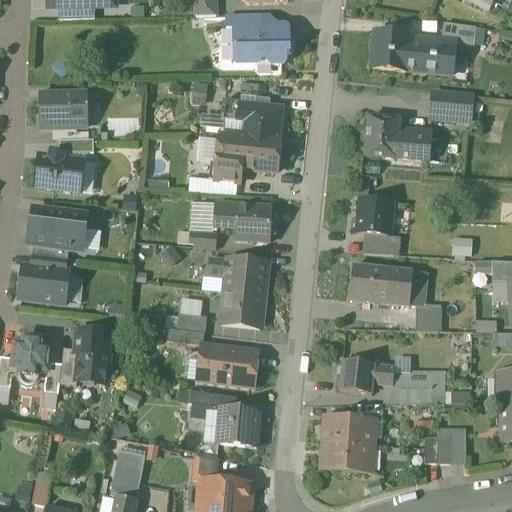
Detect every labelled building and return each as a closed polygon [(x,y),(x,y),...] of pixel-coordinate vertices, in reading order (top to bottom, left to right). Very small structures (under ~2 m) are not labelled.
[(94,9),(100,9),(100,0),(48,0),(49,10),(57,10),(94,9)] [(113,8),(113,0),(100,0),(100,9),(113,8)] [(216,20),(215,0),(194,0),(195,20),(216,20)] [(459,0),(487,15),(494,0),(459,0)] [(94,9),(57,10),(58,24),(94,23),(94,9)] [(226,19),(226,33),(240,32),(240,31),(262,30),(262,18),(226,19)] [(442,45),(472,49),(474,30),(445,26),(442,45)] [(267,63),(272,68),(281,68),(285,63),(285,55),(289,55),(293,51),(293,44),(289,40),(288,33),(285,29),(262,30),(240,31),(240,32),(241,45),(238,48),(236,48),(233,51),(233,64),(236,67),(256,67),(259,63),(259,62),(267,61),(267,63)] [(404,73),(451,78),(454,52),(407,48),(408,39),(376,35),(375,42),(372,42),(371,50),(374,51),(372,72),(404,75),(404,73)] [(65,61),(51,68),(58,82),(72,74),(65,61)] [(192,87),(191,108),(205,108),(206,87),(192,87)] [(431,121),(454,123),(455,112),(469,114),(471,99),(433,95),(431,121)] [(39,99),(40,131),(52,131),(75,130),(86,130),(85,98),(39,99)] [(223,104),(222,123),(242,125),(241,139),(279,143),(282,110),(268,109),(269,102),(256,101),(255,108),(223,104)] [(469,124),(469,114),(455,112),(454,123),(469,124)] [(364,160),(396,162),(399,139),(400,123),(367,120),(364,160)] [(220,137),(241,139),(242,125),(222,123),(220,137)] [(52,144),(59,144),(75,143),(75,136),(75,130),(52,131),(52,144)] [(217,167),(220,137),(197,137),(195,165),(210,167),(217,167)] [(279,143),(241,139),(220,137),(217,167),(210,167),(208,183),(238,186),(240,172),(275,176),(279,143)] [(428,141),(399,139),(396,162),(426,165),(428,141)] [(88,143),(75,143),(59,144),(59,157),(63,157),(89,156),(93,156),(93,143),(88,143)] [(63,157),(63,158),(62,162),(83,165),(84,160),(89,156),(63,157)] [(35,190),(80,195),(83,165),(62,162),(63,158),(50,157),(49,161),(39,159),(35,190)] [(96,166),(83,165),(80,195),(92,197),(96,166)] [(238,186),(208,183),(189,181),(187,196),(237,198),(238,186)] [(168,183),(147,182),(147,191),(168,192),(168,183)] [(123,197),(121,212),(137,214),(139,198),(123,197)] [(386,239),(389,239),(393,206),(359,202),(356,236),(365,237),(386,239)] [(213,228),(214,208),(190,206),(189,236),(194,236),(213,238),(213,228)] [(213,228),(233,229),(234,209),(214,208),(213,228)] [(272,211),(234,209),(233,229),(233,243),(270,245),(272,211)] [(68,251),(77,252),(79,239),(84,234),(84,233),(86,220),(38,214),(31,220),(28,246),(32,247),(68,251)] [(84,234),(82,253),(99,255),(101,235),(84,233),(84,234)] [(194,236),(189,236),(177,235),(177,249),(193,250),(194,236)] [(193,250),(215,252),(216,238),(213,238),(194,236),(193,250)] [(363,257),(385,258),(386,239),(365,237),(363,257)] [(385,258),(396,259),(397,240),(389,239),(386,239),(385,258)] [(453,240),(452,258),(470,260),(471,242),(453,240)] [(68,251),(32,247),(31,259),(66,263),(68,251)] [(171,249),(159,258),(169,270),(181,261),(171,249)] [(29,271),(65,275),(66,263),(31,259),(29,271)] [(226,282),(225,295),(263,299),(266,267),(210,261),(210,264),(208,264),(208,267),(210,267),(208,281),(226,282)] [(473,278),(492,277),(491,265),(473,264),(473,278)] [(492,277),(492,286),(510,285),(510,284),(511,284),(511,266),(491,265),(492,277)] [(349,303),(408,310),(411,275),(353,269),(349,303)] [(19,303),(63,308),(64,304),(67,280),(67,276),(65,275),(29,271),(23,270),(19,303)] [(427,277),(411,275),(408,310),(414,309),(424,310),(427,277)] [(67,280),(64,304),(80,306),(83,282),(67,280)] [(201,293),(225,295),(226,282),(208,281),(202,280),(201,293)] [(492,306),(511,306),(510,285),(492,286),(492,306)] [(259,332),(263,299),(225,295),(221,328),(259,332)] [(181,303),(180,318),(200,320),(202,305),(181,303)] [(414,335),(438,335),(439,310),(424,310),(414,309),(414,335)] [(178,320),(176,334),(203,337),(204,337),(206,321),(200,320),(180,318),(178,317),(178,320)] [(176,334),(178,320),(166,319),(164,332),(167,333),(176,334)] [(492,337),(496,337),(496,325),(474,324),(475,336),(492,337)] [(202,349),(203,337),(176,334),(167,333),(166,345),(186,347),(201,349),(202,349)] [(76,385),(105,389),(108,360),(106,359),(109,338),(93,336),(88,340),(76,339),(75,354),(74,359),(78,359),(75,385),(76,385)] [(491,353),(508,354),(509,337),(496,337),(492,337),(491,353)] [(11,379),(19,379),(19,384),(21,387),(24,390),(28,391),(32,390),(35,388),(38,385),(38,382),(45,383),(46,383),(48,367),(50,351),(42,350),(43,342),(23,340),(22,348),(14,347),(12,363),(10,378),(11,379)] [(182,383),(197,384),(201,349),(186,347),(182,383)] [(197,384),(253,391),(257,355),(202,349),(201,349),(197,384)] [(63,353),(61,369),(59,388),(76,390),(76,385),(75,385),(78,359),(74,359),(75,354),(63,353)] [(392,375),(409,375),(410,360),(394,360),(393,370),(392,375)] [(0,391),(9,393),(11,379),(10,378),(12,363),(0,361),(0,391)] [(339,394),(370,398),(371,388),(374,368),(342,364),(339,394)] [(57,399),(59,388),(61,369),(48,367),(46,383),(45,383),(43,397),(57,399)] [(382,389),(390,390),(392,375),(393,370),(374,368),(371,388),(382,389)] [(400,393),(430,393),(445,393),(444,375),(409,375),(392,375),(390,390),(400,391),(400,393)] [(497,409),(500,409),(511,408),(511,376),(497,376),(497,409)] [(383,409),(400,409),(400,393),(400,391),(390,390),(382,389),(382,409),(383,409)] [(0,406),(8,408),(9,393),(0,391),(0,406)] [(127,393),(122,406),(135,412),(141,400),(127,393)] [(400,409),(430,409),(430,393),(400,393),(400,409)] [(444,409),(445,393),(430,393),(430,409),(444,409)] [(192,408),(214,410),(216,398),(190,394),(188,407),(192,408)] [(57,399),(43,397),(42,412),(56,413),(57,399)] [(216,398),(214,410),(214,413),(220,414),(220,413),(235,414),(237,401),(216,398)] [(209,422),(214,413),(214,410),(192,408),(190,420),(205,422),(209,422)] [(511,408),(500,409),(500,446),(511,445),(511,408)] [(370,426),(381,427),(383,409),(382,409),(350,409),(349,422),(370,424),(370,426)] [(203,447),(217,448),(220,414),(214,413),(209,422),(205,422),(203,447)] [(217,448),(256,451),(257,431),(255,431),(257,418),(259,418),(259,416),(235,414),(220,413),(220,414),(217,448)] [(72,418),(56,415),(54,431),(70,434),(72,418)] [(324,445),(324,447),(368,450),(370,426),(370,424),(349,422),(326,421),(325,435),(328,436),(327,446),(324,445)] [(91,426),(75,423),(73,434),(88,437),(91,426)] [(414,425),(415,438),(431,438),(430,424),(414,425)] [(125,426),(112,432),(110,441),(119,443),(130,438),(125,426)] [(436,433),(436,441),(450,441),(451,468),(463,467),(463,434),(436,433)] [(424,468),(436,468),(436,441),(424,441),(424,454),(424,468)] [(450,441),(436,441),(436,468),(451,468),(450,441)] [(366,476),(368,450),(324,447),(324,449),(327,449),(326,458),(323,458),(322,473),(366,476)] [(158,450),(148,449),(145,465),(155,467),(158,450)] [(120,455),(113,485),(139,490),(145,460),(120,455)] [(199,484),(215,486),(217,462),(195,458),(191,484),(199,485),(199,484)] [(33,491),(50,495),(53,479),(36,476),(34,487),(33,491)] [(14,504),(29,507),(33,491),(34,487),(21,484),(20,490),(18,489),(14,504)] [(250,511),(252,489),(215,486),(199,484),(199,485),(196,511),(250,511)] [(136,505),(139,490),(113,485),(110,501),(116,503),(117,501),(136,505)] [(28,511),(45,511),(50,495),(33,491),(29,507),(28,511)] [(100,511),(114,511),(116,503),(110,501),(103,500),(100,511)] [(116,503),(114,511),(134,511),(136,505),(117,501),(116,503)]
